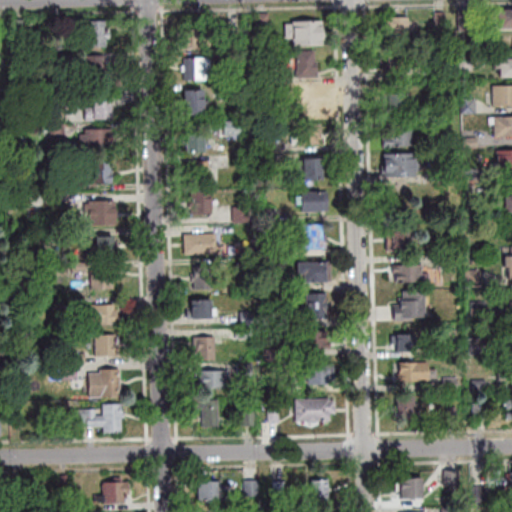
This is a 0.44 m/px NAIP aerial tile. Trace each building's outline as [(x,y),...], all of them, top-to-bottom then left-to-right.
[(500,10),(511,9),(511,28),(501,29),(500,19),(493,19),(493,11),(500,11),(500,10)] [(463,11),(473,11),(474,26),(464,27),(463,11)] [(256,13),(271,12),(271,28),(257,29),(256,13)] [(436,26),(436,13),(447,13),(447,26),(436,26)] [(22,16),(6,17),(7,31),(22,31),(22,16)] [(410,43),(389,44),(388,17),(410,17),(410,43)] [(85,45),(107,45),(107,20),(85,20),(85,45)] [(294,21),(323,20),(324,45),(295,46),(295,38),(288,38),(287,25),(294,24),(294,21)] [(182,41),(186,41),(185,30),(210,29),(211,46),(182,48),(182,41)] [(316,50),(316,62),(319,62),(320,77),(300,77),(299,51),(316,50)] [(107,52),(82,52),(82,76),(107,76),(107,52)] [(407,72),(389,73),(389,56),(407,56),(407,72)] [(474,56),(474,70),(461,70),(461,57),(474,56)] [(211,80),(187,81),(186,58),(211,57),(211,80)] [(511,58),(511,77),(502,77),(501,59),(511,58)] [(436,78),(436,64),(450,63),(450,77),(436,78)] [(283,74),(284,83),(269,84),(269,74),(283,74)] [(28,83),(29,99),(46,98),(45,82),(28,83)] [(276,92),(275,85),(290,84),(291,92),(276,92)] [(221,99),(221,86),(235,85),(235,98),(221,99)] [(495,86),(511,85),(511,105),(495,106),(495,86)] [(301,89),(320,89),(321,106),(301,106),(301,89)] [(186,115),(185,91),(204,90),(205,114),(186,115)] [(384,112),(383,94),(408,93),(408,111),(384,112)] [(84,118),(111,118),(111,97),(90,97),(90,106),(84,106),(84,118)] [(478,99),(478,112),(464,113),(463,99),(478,99)] [(496,117),(511,116),(511,137),(496,138),(496,117)] [(39,123),(41,138),(57,136),(56,121),(39,123)] [(227,135),(226,121),(242,121),(243,135),(227,135)] [(321,139),(318,139),(319,144),(302,144),(301,125),(321,125),(321,139)] [(79,128),(79,147),(109,147),(109,128),(79,128)] [(415,145),(386,146),(386,137),(390,137),(390,129),(414,128),(415,145)] [(188,153),(187,135),(206,135),(207,152),(188,153)] [(478,137),(479,147),(466,148),(466,138),(478,137)] [(276,140),(277,150),(265,150),(264,140),(276,140)] [(511,169),(500,170),(499,151),(511,150),(511,169)] [(387,177),(386,154),(416,153),(417,159),(422,159),(422,170),(417,170),(417,176),(387,177)] [(264,154),(274,154),(275,169),(265,169),(264,154)] [(304,159),(322,158),(323,180),(315,180),(315,186),(305,186),(304,170),(301,170),(300,160),(304,160),(304,159)] [(111,159),(84,159),(84,181),(111,181),(111,159)] [(210,184),(194,185),(193,176),(190,176),(189,162),(210,161),(210,184)] [(12,191),(13,208),(29,207),(28,190),(12,191)] [(511,225),(511,190),(501,192),(507,227),(511,225)] [(328,191),(329,211),(302,212),(302,192),(328,191)] [(213,213),(194,213),(193,193),(212,192),(213,213)] [(114,223),(114,199),(83,199),(83,223),(114,223)] [(252,222),(235,222),(235,207),(251,206),(252,222)] [(277,208),(278,222),(264,222),(264,209),(277,208)] [(304,225),(327,224),(328,249),(305,250),(304,225)] [(388,251),(387,229),(412,229),(413,250),(388,251)] [(112,234),(92,234),(92,253),(112,253),(112,234)] [(187,254),(186,235),(217,234),(217,243),(221,243),(222,253),(187,254)] [(283,242),(284,257),(270,257),(269,242),(283,242)] [(245,255),(245,247),(255,247),(255,254),(245,255)] [(511,277),(511,250),(503,250),(503,278),(511,277)] [(84,260),(70,261),(70,272),(84,271),(84,260)] [(299,274),(298,263),(326,262),(327,282),(305,283),(305,274),(299,274)] [(431,281),(398,282),(398,272),(396,272),(396,266),(423,265),(424,273),(431,273),(431,281)] [(196,290),(195,267),(213,267),(214,289),(196,290)] [(90,268),(90,287),(112,287),(112,268),(90,268)] [(482,287),(468,287),(468,270),(482,270),(482,287)] [(266,278),(280,277),(280,290),(266,291),(266,278)] [(396,321),(395,305),(401,305),(401,298),(405,298),(405,292),(425,292),(426,317),(413,318),(413,320),(396,321)] [(328,293),(329,319),(307,320),(307,312),(309,312),(308,294),(328,293)] [(81,294),(67,294),(68,306),(81,306),(81,294)] [(193,301),(213,301),(214,318),(188,319),(188,312),(193,312),(193,301)] [(488,301),(489,315),(474,316),(473,301),(488,301)] [(116,303),(88,303),(88,323),(116,323),(116,303)] [(242,313),(255,312),(255,327),(243,327),(242,313)] [(287,315),(288,325),(276,326),(276,315),(287,315)] [(253,329),(253,339),(238,340),(238,329),(253,329)] [(303,332),(330,331),(331,348),(303,349),(303,332)] [(93,354),(115,354),(115,333),(93,333),(93,354)] [(416,352),(399,352),(398,335),(416,335),(416,352)] [(471,338),(488,337),(488,354),(472,355),(471,338)] [(217,359),(199,360),(199,353),(196,353),(196,338),(216,338),(217,359)] [(444,356),(444,342),(457,341),(457,355),(444,356)] [(268,350),(281,349),(281,362),(268,362),(268,350)] [(82,351),(69,352),(69,362),(83,362),(82,351)] [(401,382),(401,364),(430,362),(430,370),(438,370),(438,378),(430,378),(430,381),(401,382)] [(500,363),(511,362),(511,380),(501,380),(500,363)] [(61,365),(75,364),(75,377),(61,377),(61,365)] [(239,375),(239,364),(254,364),(255,375),(239,375)] [(308,365),(335,364),(336,384),(309,385),(309,382),(307,382),(306,370),(308,370),(308,365)] [(118,369),(87,369),(87,395),(118,395),(118,369)] [(200,388),(200,372),(231,371),(232,387),(200,388)] [(445,391),(445,379),(459,378),(459,390),(445,391)] [(475,380),(487,380),(487,389),(475,390),(475,380)] [(415,420),(399,421),(398,397),(415,397),(415,420)] [(331,399),(331,401),(336,401),(336,413),(331,413),(331,422),(297,422),(297,400),(331,399)] [(220,427),(204,428),(204,409),(198,410),(198,401),(219,400),(220,427)] [(121,431),(120,402),(100,402),(101,407),(69,407),(69,425),(101,424),(102,431),(121,431)] [(459,419),(450,419),(450,407),(458,407),(459,419)] [(280,408),(281,423),(270,424),(269,408),(280,408)] [(258,425),(244,426),(243,412),(257,412),(258,425)] [(460,471),(461,485),(446,486),(446,472),(460,471)] [(72,477),(73,490),(61,490),(60,477),(72,477)] [(423,479),(424,500),(402,500),(402,480),(423,479)] [(330,481),(331,503),(313,504),(312,481),(330,481)] [(246,497),(245,482),(259,482),(260,497),(246,497)] [(286,502),(274,502),(273,483),(286,483),(286,502)] [(128,503),(106,503),(106,484),(131,484),(132,496),(127,496),(128,503)] [(229,491),(229,500),(200,501),(199,484),(218,484),(218,491),(229,491)] [(477,505),(476,487),(491,487),(491,505),(477,505)]
